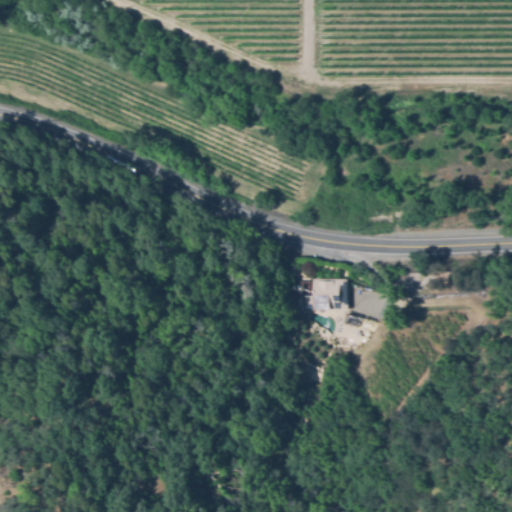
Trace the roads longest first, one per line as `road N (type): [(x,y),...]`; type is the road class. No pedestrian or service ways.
road 1 (secondary): [(0,143),(291,245),(511,241)]
road 2 (track): [(126,0),(316,78),(511,77)]
